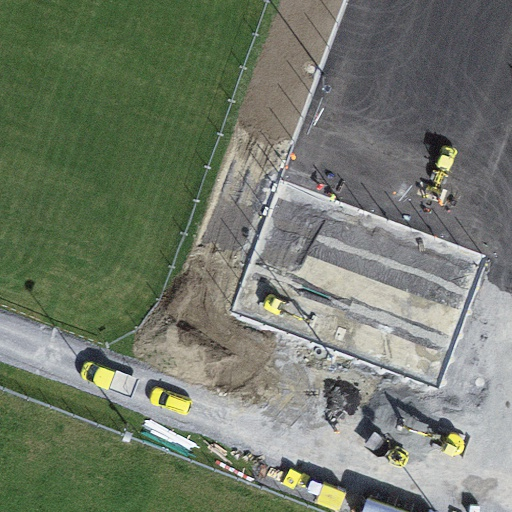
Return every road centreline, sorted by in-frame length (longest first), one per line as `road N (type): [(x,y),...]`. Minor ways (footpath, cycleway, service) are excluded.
road 1 (motorway): [(511,108),(0,12)]
road 2 (motorway): [(0,138),(511,233)]
